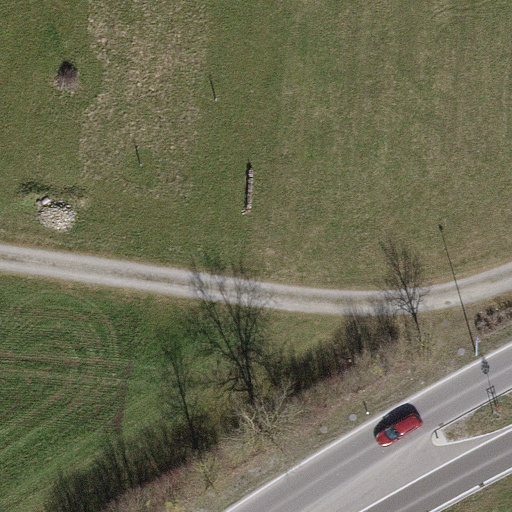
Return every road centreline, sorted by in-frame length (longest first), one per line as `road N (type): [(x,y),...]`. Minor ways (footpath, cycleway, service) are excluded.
road 1 (track): [(0,258),(306,302),(404,300),(511,272)]
road 2 (secondary): [(511,392),(335,511)]
road 3 (secondary): [(373,511),(511,448)]
